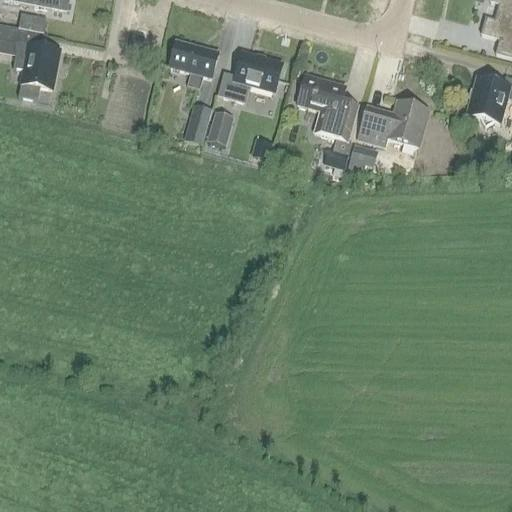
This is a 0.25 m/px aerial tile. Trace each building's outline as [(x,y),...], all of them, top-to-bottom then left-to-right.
[(0,0),(0,3),(66,16),(69,0),(0,0)] [(499,43),(495,58),(511,62),(511,0),(490,0),(489,5),(499,8),(494,25),(484,22),(480,38),(499,43)] [(51,94),(59,54),(45,51),(47,39),(0,30),(0,43),(17,47),(14,60),(15,60),(12,72),(23,74),(18,100),(17,100),(17,101),(37,104),(37,103),(36,103),(38,91),(51,94)] [(169,71),(190,77),(187,89),(199,93),(202,80),(210,83),(217,57),(176,45),(169,71)] [(282,68),(241,57),(235,80),(223,76),(216,100),(244,108),(249,90),(274,97),(282,68)] [(304,80),(296,109),(319,116),(313,137),(335,143),(347,146),(357,109),(341,105),(345,91),(304,80)] [(498,128),(505,103),(511,104),(511,101),(511,82),(504,81),(502,88),(477,81),(466,119),(498,128)] [(427,114),(397,106),(393,119),(365,111),(356,144),(384,152),(386,143),(417,152),(427,114)] [(211,114),(193,109),(186,134),(204,139),(208,125),(211,114)] [(232,121),(214,116),(206,144),(206,146),(224,151),(224,149),(232,121)] [(347,146),(335,143),(331,156),(328,155),(322,175),(343,181),(352,148),(347,146)] [(353,149),(346,173),(362,177),(364,168),(372,170),(376,155),(353,149)]
